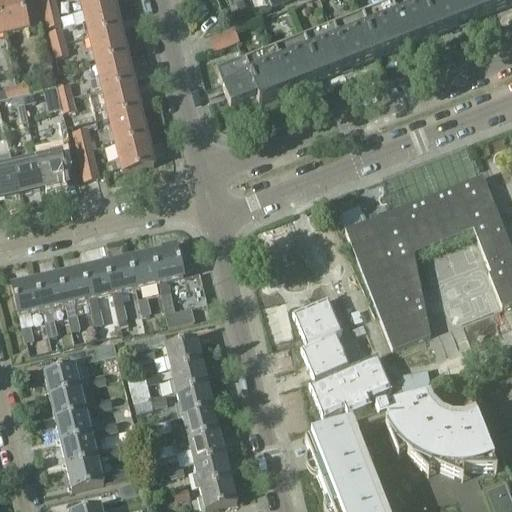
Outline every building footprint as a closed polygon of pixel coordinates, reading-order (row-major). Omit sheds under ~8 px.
[(21,0),(18,0),(0,4),(0,19),(4,38),(29,32),(28,31),(21,1),(21,0)] [(34,0),(24,0),(21,1),(28,31),(41,28),(34,0)] [(53,0),(40,0),(46,21),(58,18),(53,0)] [(112,0),(79,0),(82,12),(113,4),(112,0)] [(238,12),(223,18),(228,28),(250,19),(243,2),(242,0),(233,0),(235,5),(238,12)] [(488,0),(422,0),(421,1),(435,38),(494,15),(488,0)] [(511,0),(488,0),(494,15),(511,7),(511,0)] [(421,1),(362,24),(377,61),(435,38),(421,1)] [(113,4),(82,12),(89,39),(120,32),(113,4)] [(58,18),(46,21),(48,31),(60,28),(58,18)] [(362,24),(303,47),(318,84),(377,61),(362,24)] [(120,32),(89,39),(96,67),(127,59),(120,32)] [(62,33),(49,36),(52,49),(65,46),(62,33)] [(234,33),(209,42),(214,55),(238,45),(234,33)] [(65,46),(52,49),(55,62),(68,59),(65,46)] [(303,47),(244,70),(256,101),(259,107),(318,84),(303,47)] [(99,81),(92,83),(94,92),(101,90),(102,94),(133,86),(127,59),(96,67),(99,81)] [(244,70),(218,80),(230,111),(256,101),(244,70)] [(133,86),(102,94),(109,121),(140,114),(133,86)] [(26,87),(17,89),(17,90),(19,99),(20,99),(23,99),(28,97),(26,87)] [(3,94),(0,94),(0,103),(6,102),(10,101),(19,99),(17,90),(17,89),(3,92),(3,94)] [(69,89),(56,93),(59,105),(72,101),(69,89)] [(55,91),(43,93),(49,118),(61,115),(55,92),(55,91)] [(28,97),(23,99),(25,109),(35,106),(32,96),(30,97),(28,97)] [(19,99),(10,101),(10,102),(12,112),(21,110),(25,109),(23,99),(20,99),(19,99)] [(72,101),(59,105),(62,117),(75,114),(72,101)] [(140,114),(109,121),(116,149),(147,141),(140,114)] [(87,133),(73,136),(78,157),(92,154),(87,133)] [(147,141),(116,149),(123,176),(153,169),(153,170),(154,170),(147,141)] [(92,154),(78,157),(85,185),(98,182),(92,154)] [(60,156),(35,162),(41,192),(63,187),(66,186),(66,187),(67,186),(60,156)] [(9,159),(0,161),(0,201),(18,197),(11,168),(9,159)] [(35,162),(11,168),(18,197),(41,192),(35,162)] [(371,224),(345,234),(365,286),(379,321),(392,354),(392,355),(416,346),(430,340),(414,257),(474,233),(492,277),(489,278),(502,312),(511,308),(511,253),(488,195),(483,181),(395,215),(371,224)] [(159,255),(152,257),(159,287),(183,281),(179,264),(182,264),(180,255),(177,255),(176,249),(162,252),(163,254),(159,255)] [(140,260),(129,262),(136,293),(159,287),(152,257),(149,257),(148,255),(139,257),(140,260)] [(116,265),(105,268),(112,298),(136,293),(129,262),(125,263),(125,260),(116,262),(116,265)] [(93,270),(82,273),(89,303),(112,298),(105,268),(102,268),(101,265),(92,267),(93,270)] [(70,276),(58,278),(65,309),(89,303),(82,273),(79,274),(78,271),(69,273),(70,276)] [(46,281),(35,284),(42,314),(65,309),(58,278),(55,279),(54,276),(46,278),(46,281)] [(23,286),(11,289),(18,320),(19,320),(42,314),(35,284),(32,284),(31,281),(22,283),(23,286)] [(170,297),(162,299),(169,331),(194,326),(191,313),(175,317),(174,312),(170,297)] [(147,303),(138,305),(142,319),(150,317),(147,303)] [(327,303),(292,318),(293,319),(294,323),(295,322),(300,334),(299,334),(300,335),(305,347),(304,347),(306,351),(301,353),(303,358),(308,369),(307,370),(308,371),(313,382),(314,386),(309,389),(311,394),(311,393),(316,405),(316,406),(317,406),(321,418),(323,423),(346,414),(348,419),(371,409),(369,404),(391,395),(389,390),(384,378),(384,377),(383,377),(379,365),(377,361),(351,372),(349,368),(337,342),(338,342),(336,338),(341,335),(339,331),(334,320),(334,319),(329,308),(327,303)] [(124,308),(115,310),(118,325),(127,323),(124,308)] [(100,314),(92,315),(95,330),(103,328),(100,314)] [(77,319),(68,321),(71,335),(80,333),(77,319)] [(53,324),(45,326),(48,341),(57,339),(53,324)] [(30,330),(21,332),(25,346),(33,344),(30,330)] [(196,342),(164,350),(165,351),(171,373),(201,366),(196,343),(197,343),(196,342)] [(147,346),(123,352),(125,362),(140,358),(141,365),(156,361),(153,353),(149,354),(147,346)] [(113,348),(84,354),(87,368),(117,361),(113,348)] [(201,366),(171,373),(177,397),(207,390),(201,366)] [(45,377),(43,377),(43,378),(44,378),(49,401),(80,393),(74,371),(75,370),(75,369),(45,377)] [(159,376),(145,380),(147,388),(161,385),(159,376)] [(105,378),(90,381),(92,390),(107,386),(105,378)] [(207,390),(177,397),(178,405),(182,421),(213,413),(207,390)] [(80,393),(49,401),(55,424),(86,417),(80,393)] [(351,428),(305,446),(313,467),(330,511),(489,511),(478,482),(496,475),(494,466),(476,421),(465,394),(375,418),(351,428)] [(165,400),(151,403),(153,412),(167,408),(165,400)] [(110,401),(96,405),(98,414),(113,410),(110,401)] [(213,413),(182,421),(188,444),(219,437),(213,413)] [(86,417),(55,424),(61,448),(91,440),(86,417)] [(132,421),(116,425),(118,434),(134,430),(132,421)] [(116,425),(102,429),(104,437),(118,434),(116,425)] [(150,429),(140,432),(143,444),(153,441),(150,429)] [(219,437),(188,444),(194,468),(224,461),(220,442),(219,437)] [(91,440),(61,448),(67,472),(97,464),(91,440)] [(176,447),(162,451),(164,459),(178,456),(176,447)] [(122,449),(108,452),(110,461),(124,457),(122,449)] [(224,461),(194,468),(200,492),(230,484),(224,461)] [(97,464),(67,472),(72,494),(71,495),(72,496),(104,488),(103,487),(97,464)] [(182,471),(168,474),(170,483),(184,479),(182,471)] [(128,473),(114,476),(116,485),(130,482),(128,473)] [(230,484),(200,492),(204,511),(220,511),(237,508),(236,507),(230,484)] [(143,485),(119,491),(122,504),(146,498),(143,485)] [(511,511),(511,504),(505,487),(486,495),(492,511),(511,511)] [(188,495),(174,498),(176,507),(190,503),(188,495)]
